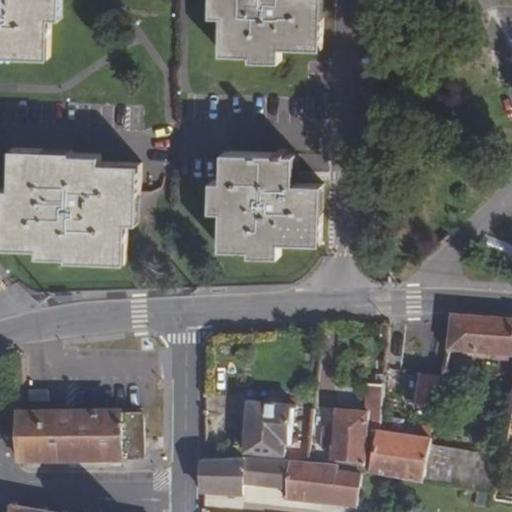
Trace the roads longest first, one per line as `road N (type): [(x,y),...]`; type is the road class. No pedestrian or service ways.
road 1 (secondary): [(188,311),(511,304)]
road 2 (residential): [(188,311),(185,511)]
road 3 (secondary): [(0,339),(20,329),(188,311)]
road 4 (unknown): [(346,137),(197,133)]
